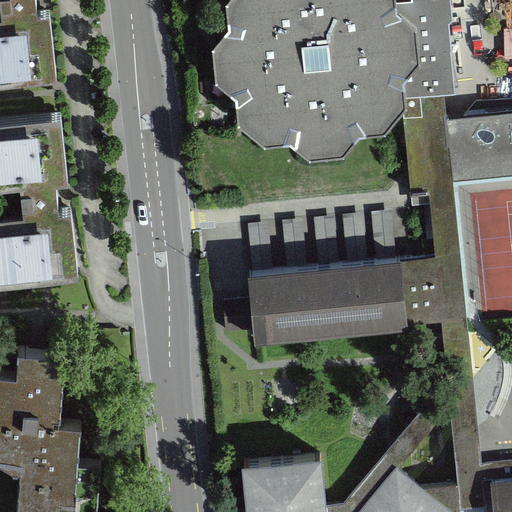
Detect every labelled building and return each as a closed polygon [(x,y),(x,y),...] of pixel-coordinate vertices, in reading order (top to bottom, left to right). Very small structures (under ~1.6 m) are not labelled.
[(0,80),(44,76),(35,0),(2,0),(5,21),(0,21),(0,80)] [(236,0),(236,1),(237,30),(220,48),(223,81),(245,98),(248,124),(275,147),(302,142),(320,161),(355,156),(369,133),(393,132),(414,106),(414,97),(437,95),(460,93),(453,0),(236,0)] [(511,109),(467,114),(472,158),(452,160),(454,180),(511,174),(511,109)] [(0,186),(28,184),(31,219),(0,222),(0,281),(69,275),(52,122),(0,127),(0,186)] [(435,253),(251,271),(253,296),(224,299),(227,327),(256,325),(256,331),(441,314),(435,253)] [(27,369),(0,366),(0,408),(8,409),(5,449),(29,451),(26,499),(66,501),(65,511),(82,511),(89,416),(65,414),(68,370),(54,369),(55,345),(29,343),(27,369)] [(333,511),(328,451),(253,458),(257,511),(333,511)] [(464,511),(400,460),(357,511),(464,511)] [(511,511),(511,468),(488,470),(492,511),(511,511)]
